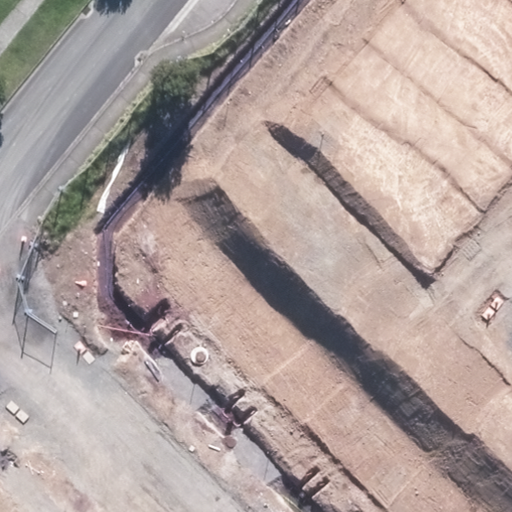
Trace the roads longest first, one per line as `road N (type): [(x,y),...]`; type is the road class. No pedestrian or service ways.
road 1 (residential): [(0,313),(199,511)]
road 2 (residential): [(133,0),(0,159)]
